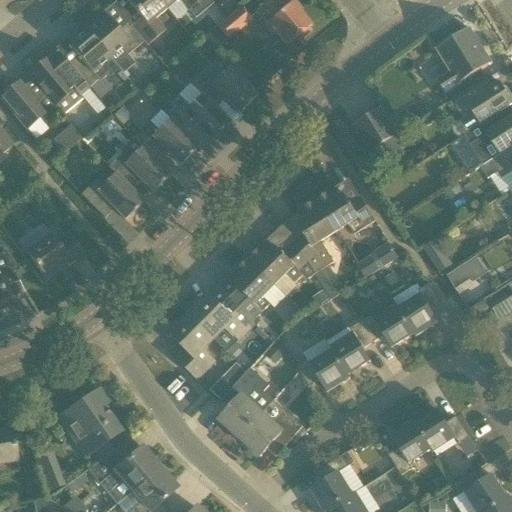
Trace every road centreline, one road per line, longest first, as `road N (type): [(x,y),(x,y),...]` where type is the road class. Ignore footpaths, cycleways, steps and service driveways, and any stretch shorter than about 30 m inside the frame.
road 1 (residential): [(95,319),(385,41)]
road 2 (residential): [(258,511),(291,466),(444,365),(469,369),(510,429)]
road 3 (residential): [(258,511),(177,437),(95,319)]
